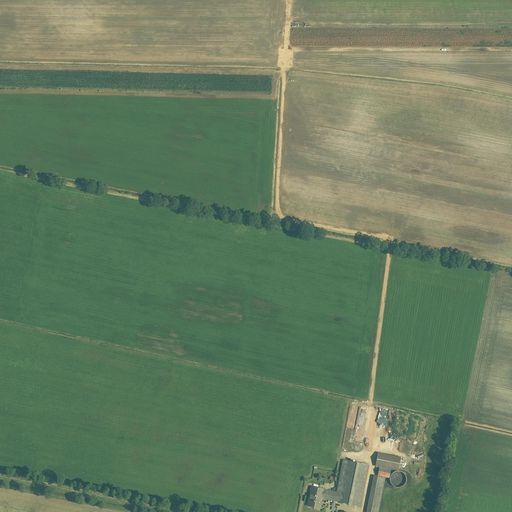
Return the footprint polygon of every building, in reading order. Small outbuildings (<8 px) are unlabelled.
[(381,418),(383,410),(376,409),(374,416),(381,418)] [(374,477),(367,511),(379,511),(386,478),(391,479),(392,471),(400,473),(404,457),(379,452),(376,469),(379,469),(378,478),(374,477)] [(345,459),(337,501),(362,506),(370,464),(345,459)] [(403,474),(400,473),(398,473),(395,474),(393,476),(392,478),(391,481),(391,483),(392,486),(394,488),(397,489),(399,489),(402,489),(404,488),(406,486),(407,483),(407,481),(406,478),(405,476),(403,474)] [(309,506),(323,509),(325,499),(337,501),(338,490),(313,486),(309,506)]
